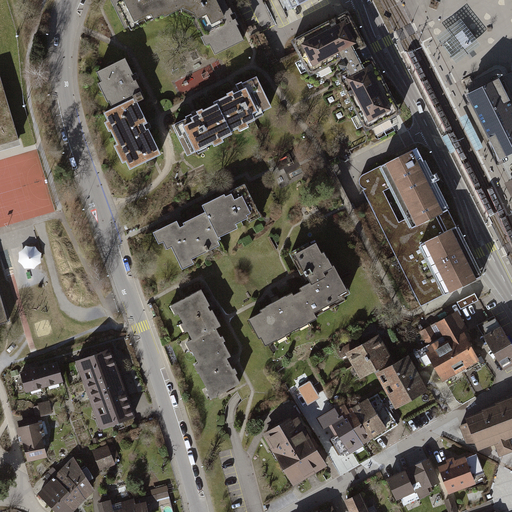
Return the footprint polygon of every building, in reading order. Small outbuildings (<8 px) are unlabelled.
[(109,0),(124,34),(179,8),(189,10),(202,36),(199,37),(204,46),(208,45),(213,55),(242,42),(234,27),(237,25),(229,7),(226,8),(221,0),(109,0)] [(278,0),(285,12),(296,6),(308,0),(278,0)] [(346,13),(291,41),(308,75),(340,59),(345,69),(336,73),(365,130),(398,113),(346,13)] [(481,45),(461,19),(436,38),(456,63),(481,45)] [(217,57),(176,74),(183,92),(225,75),(217,57)] [(143,99),(123,58),(95,72),(99,80),(96,82),(106,102),(108,101),(111,107),(133,97),(135,103),(143,99)] [(1,75),(0,75),(0,143),(20,138),(1,75)] [(511,152),(511,98),(501,76),(468,93),(501,158),(511,152)] [(215,104),(229,132),(235,129),(237,133),(246,128),(244,124),(261,116),(260,113),(270,108),(255,78),(241,85),(240,83),(235,86),(237,91),(231,93),(230,91),(224,95),(224,97),(214,102),(215,104)] [(133,97),(111,107),(101,112),(106,121),(102,122),(107,132),(110,131),(116,144),(112,146),(120,164),(124,162),(128,170),(160,155),(147,128),(143,130),(141,126),(145,124),(135,103),(133,97)] [(180,124),(194,153),(209,145),(211,148),(221,143),(220,140),(230,135),(229,132),(215,104),(200,111),(199,109),(194,112),(195,115),(185,119),(186,121),(180,124)] [(476,151),(484,147),(467,114),(459,118),(476,151)] [(447,134),(441,137),(450,154),(456,151),(447,134)] [(396,256),(444,232),(436,215),(448,209),(417,147),(357,178),(396,256)] [(176,223),(153,234),(159,246),(164,244),(167,251),(171,249),(182,270),(193,265),(190,260),(219,246),(216,241),(219,239),(218,237),(236,228),(233,223),(245,217),(248,222),(259,217),(244,185),(229,192),(230,195),(223,198),(222,195),(200,206),(205,214),(183,225),(184,227),(179,229),(176,223)] [(444,232),(396,256),(421,306),(481,276),(456,226),(444,232)] [(260,339),(263,346),(316,318),(315,316),(343,301),(341,298),(349,293),(333,264),(329,265),(322,251),(319,253),(314,243),(292,254),(308,283),(299,288),(300,291),(293,295),(291,293),(259,310),(260,313),(247,320),(258,340),(260,339)] [(22,266),(43,265),(42,246),(21,247),(22,266)] [(202,291),(172,307),(176,315),(179,314),(184,324),(181,325),(186,333),(188,332),(193,340),(186,344),(190,352),(192,350),(199,363),(194,365),(208,390),(207,391),(211,398),(240,383),(235,373),(238,372),(236,367),(233,369),(227,358),(230,356),(223,342),(226,340),(223,335),(220,337),(216,328),(220,326),(212,310),(210,312),(207,306),(209,305),(202,291)] [(0,293),(0,323),(8,321),(0,293)] [(473,294),(456,302),(460,309),(477,301),(473,294)] [(459,310),(419,332),(430,350),(426,352),(442,380),(479,360),(464,333),(470,330),(459,310)] [(511,346),(494,317),(477,327),(503,369),(511,363),(511,346)] [(394,360),(379,334),(345,353),(359,379),(394,360)] [(136,417),(111,348),(77,361),(102,429),(136,417)] [(429,390),(409,355),(375,374),(395,408),(429,390)] [(58,361),(20,371),(26,393),(64,382),(58,361)] [(306,382),(295,388),(300,398),(311,392),(306,382)] [(398,425),(378,393),(369,399),(368,398),(348,409),(345,404),(337,408),(336,407),(317,416),(323,430),(334,424),(340,434),(329,441),(339,458),(350,451),(351,453),(373,438),(374,441),(398,425)] [(511,437),(511,396),(496,402),(497,404),(483,409),(483,410),(466,417),(468,423),(460,426),(467,443),(476,443),(479,450),(495,444),(500,456),(511,451),(511,441),(511,438),(511,437)] [(38,404),(41,415),(54,412),(51,400),(38,404)] [(290,417),(262,434),(294,486),(327,466),(298,417),(292,420),(290,417)] [(49,455),(39,422),(16,429),(26,462),(49,455)] [(108,445),(94,451),(100,470),(116,465),(114,458),(120,457),(115,445),(109,447),(108,445)] [(447,463),(438,466),(449,494),(476,484),(474,477),(485,473),(477,453),(466,458),(466,456),(455,460),(454,457),(446,460),(447,463)] [(73,511),(96,490),(75,456),(38,494),(56,511),(73,511)] [(430,458),(386,478),(397,501),(416,492),(420,500),(431,495),(427,488),(441,482),(430,458)] [(112,499),(98,503),(100,511),(149,511),(148,504),(170,497),(169,492),(135,500),(134,498),(121,502),(123,508),(114,510),(112,499)] [(370,511),(361,492),(344,500),(349,511),(370,511)] [(459,511),(454,497),(445,500),(448,511),(459,511)]
